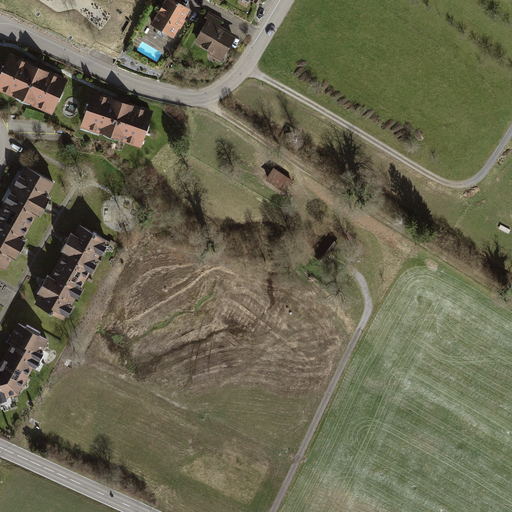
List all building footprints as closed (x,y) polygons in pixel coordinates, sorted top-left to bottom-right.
[(166,0),(151,26),(174,39),(190,12),(169,0),(166,0)] [(196,43),(224,60),(238,39),(210,21),(196,43)] [(7,53),(0,68),(0,90),(48,112),(63,77),(7,53)] [(93,93),(80,128),(136,150),(150,114),(93,93)] [(267,175),(285,188),(293,177),(274,164),(267,175)] [(1,210),(29,226),(54,182),(26,167),(1,210)] [(0,211),(0,264),(6,268),(29,226),(1,210),(0,211)] [(77,224),(57,264),(86,279),(107,240),(77,224)] [(36,304),(64,319),(86,279),(57,264),(36,304)] [(18,324),(0,361),(0,373),(17,394),(48,340),(18,324)] [(0,401),(8,399),(17,394),(0,373),(0,401)]
